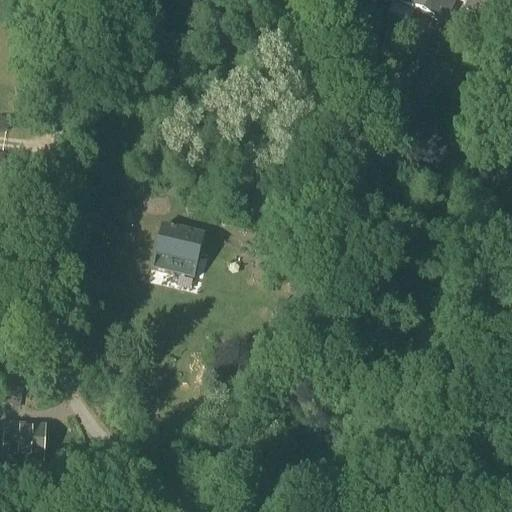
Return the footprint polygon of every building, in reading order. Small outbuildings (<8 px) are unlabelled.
[(387,10),(401,3),(443,24),(454,0),(467,0),(464,8),(489,20),(498,0),(387,0),(386,5),(387,10)] [(160,223),(150,265),(192,276),(203,233),(160,223)] [(276,307),(269,340),(300,347),(307,314),(276,307)] [(0,377),(0,405),(19,408),(23,382),(0,377)] [(44,428),(4,426),(2,463),(42,465),(44,428)]
